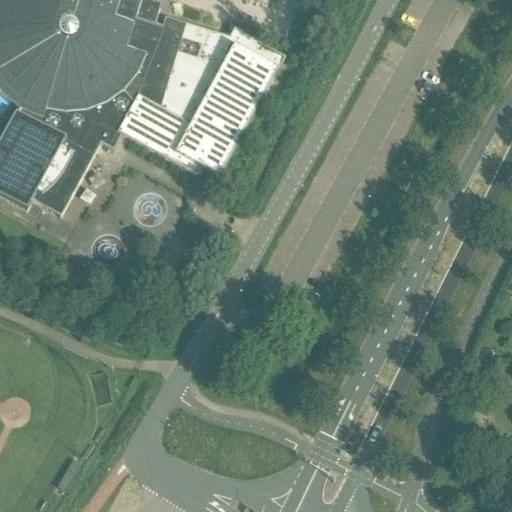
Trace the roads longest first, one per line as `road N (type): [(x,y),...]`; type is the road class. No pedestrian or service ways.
road 1 (unclassified): [(389,0),(144,445),(159,474),(194,487)]
road 2 (secondary): [(511,91),(295,504)]
road 3 (secondary): [(337,511),(511,157)]
